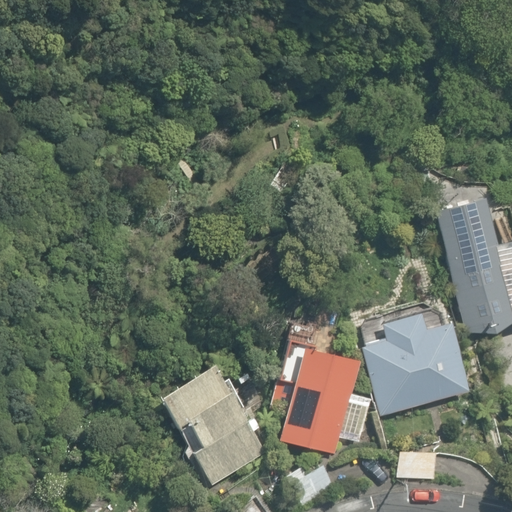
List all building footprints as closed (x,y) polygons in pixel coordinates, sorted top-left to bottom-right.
[(491,336),(511,330),(511,233),(498,237),(490,202),(411,220),(417,243),(442,237),(464,335),(489,329),(491,336)] [(442,326),(438,309),(360,327),(382,419),(474,396),(456,323),(442,326)] [(279,393),(272,419),(287,423),(282,444),(334,458),(340,436),(363,442),(374,404),(351,398),(361,361),(308,347),(304,362),(289,358),(282,384),(297,388),(295,397),(279,393)] [(230,387),(217,368),(160,407),(213,485),(270,446),(248,415),(265,404),(247,376),(230,387)] [(438,451),(389,448),(387,479),(437,481),(438,451)]
